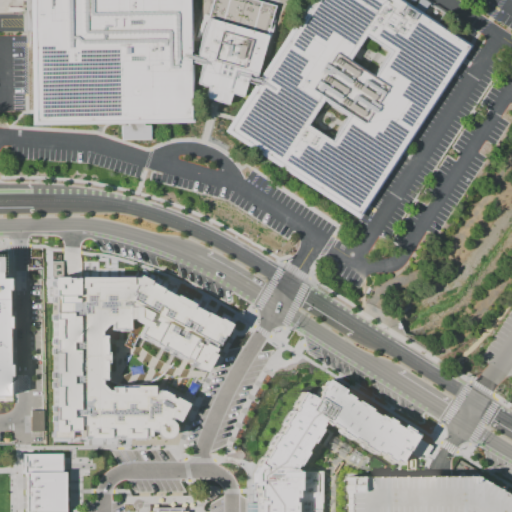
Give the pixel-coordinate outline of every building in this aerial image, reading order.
[(188,0),(29,0),(31,125),(127,123),(127,125),(120,126),(120,140),(149,140),(149,125),(144,125),(144,123),(191,122),(188,0)] [(275,6),(255,0),(211,0),(207,15),(203,14),(196,37),(200,38),(195,56),(203,58),(195,84),(207,87),(204,98),(215,101),(227,105),(230,94),(241,97),(247,77),(254,79),(262,50),(265,51),(270,33),(267,32),(275,6)] [(358,215),(468,45),(398,0),(308,0),(226,129),(358,215)] [(0,401),(11,401),(11,387),(10,348),(10,308),(10,300),(9,257),(0,257),(0,401)] [(48,274),(62,274),(135,274),(226,323),(201,370),(124,328),(101,328),(103,385),(149,384),(185,402),(167,437),(50,438),(48,274)] [(318,377),(416,434),(395,474),(322,429),(300,469),(321,470),(321,511),(247,511),(247,497),(240,493),(236,472),(249,455),(256,456),(298,388),(308,394),(318,377)] [(30,431),(42,430),(41,410),(29,410),(30,431)] [(19,511),(20,453),(58,453),(58,511),(19,511)] [(511,511),(511,499),(471,476),(345,476),(344,511),(511,511)]
